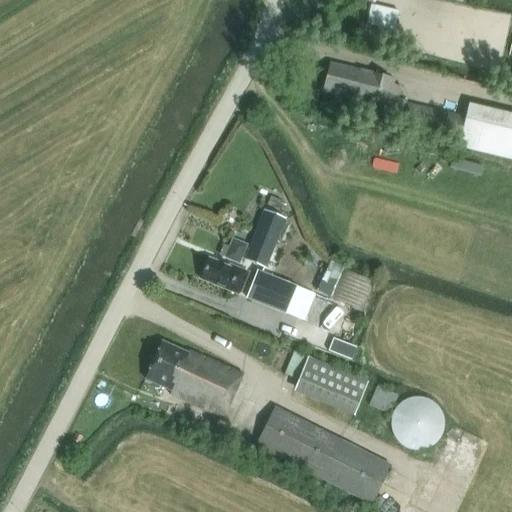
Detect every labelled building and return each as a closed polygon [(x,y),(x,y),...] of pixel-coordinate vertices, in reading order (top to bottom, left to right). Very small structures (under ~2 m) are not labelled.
[(354,99),(367,102),(384,105),(384,103),(396,106),(401,87),(394,86),(395,81),(373,76),(374,74),(360,70),(359,73),(330,66),(324,92),(354,99)] [(460,141),(459,146),(511,159),(511,117),(468,108),(465,120),(407,105),(402,127),(460,141)] [(281,201),(270,197),(267,205),(278,210),(281,201)] [(244,260),(265,268),(284,220),(264,212),(244,260)] [(219,255),(224,257),(224,258),(239,265),(247,245),(231,239),(228,247),(223,245),(222,248),(219,255)] [(229,268),(209,260),(200,280),(239,296),(248,273),(230,266),(229,268)] [(341,269),(330,298),(361,311),(373,282),(341,269)] [(296,288),(257,272),(247,299),(286,315),(296,288)] [(350,358),(354,348),(337,340),(333,350),(350,358)] [(170,396),(223,419),(242,375),(188,352),(187,355),(161,344),(145,381),(171,393),(170,396)] [(299,377),(294,389),(353,414),(367,381),(297,351),(288,373),(299,377)] [(391,414),(399,395),(378,385),(370,404),(391,414)] [(445,429),(445,424),(445,419),(443,415),(441,411),(438,408),(433,405),(430,404),(422,403),(418,404),(414,405),(410,407),(407,411),(403,418),(402,426),(403,430),(405,435),(407,439),(410,441),(415,444),(418,445),(426,446),(433,444),(436,442),(440,439),(443,433),(445,429)] [(390,467),(274,409),(255,446),(371,504),(390,467)]
